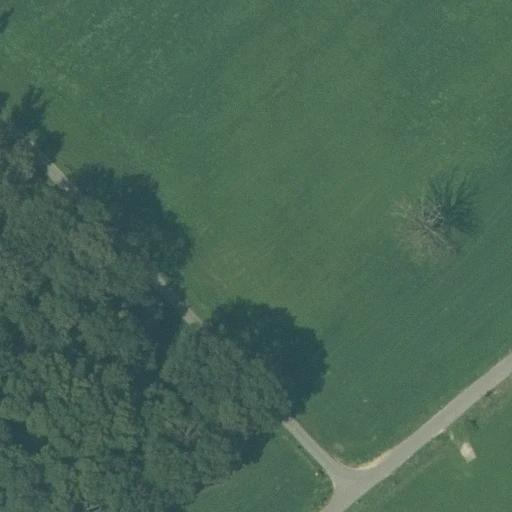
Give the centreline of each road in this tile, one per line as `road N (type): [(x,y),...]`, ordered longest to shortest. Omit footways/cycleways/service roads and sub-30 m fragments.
road 1 (unclassified): [(355,494),(0,120)]
road 2 (unclassified): [(511,365),(355,494)]
